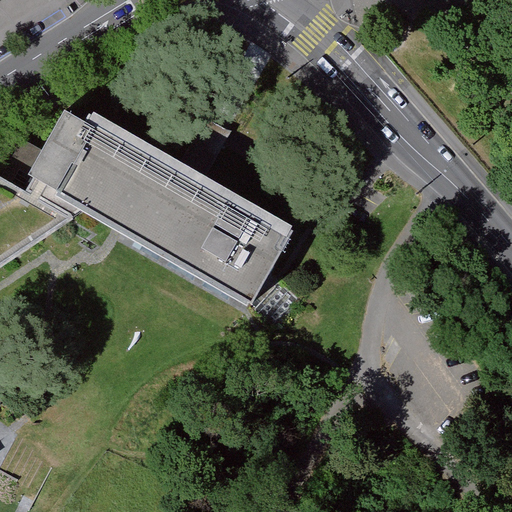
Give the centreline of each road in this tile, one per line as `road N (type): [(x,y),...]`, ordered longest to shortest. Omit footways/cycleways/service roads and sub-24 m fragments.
road 1 (tertiary): [(276,0),(333,47),(511,247)]
road 2 (tertiary): [(139,0),(0,90)]
road 3 (unknown): [(266,33),(212,145)]
